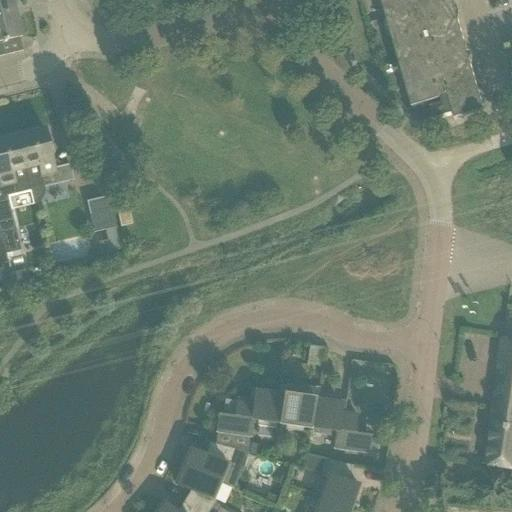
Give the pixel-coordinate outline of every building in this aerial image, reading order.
[(0,0),(0,15),(15,12),(12,0),(0,0)] [(379,0),(410,109),(428,104),(433,122),(452,116),(453,121),(483,113),(451,0),(379,0)] [(18,22),(15,12),(0,15),(0,42),(22,38),(22,37),(26,34),(24,22),(18,22)] [(45,130),(17,137),(30,189),(44,186),(44,188),(73,181),(70,165),(54,169),(45,130)] [(0,181),(2,191),(0,191),(0,235),(0,236),(15,232),(8,201),(7,197),(16,195),(30,192),(17,137),(0,140),(0,181)] [(87,204),(94,235),(117,230),(110,204),(106,199),(87,204)] [(122,208),(116,210),(120,228),(127,226),(132,226),(127,207),(126,207),(122,208)] [(492,409),(484,465),(511,468),(511,341),(504,340),(502,340),(502,342),(492,409)] [(304,429),(308,429),(312,402),(317,403),(317,402),(319,393),(280,387),(279,397),(278,397),(284,398),(280,425),(285,426),(284,431),(303,433),(304,429)] [(276,425),(280,425),(284,398),(278,397),(279,397),(251,393),(250,403),(236,401),(234,418),(218,415),(215,432),(235,435),(251,437),(253,422),(257,422),(256,427),(275,430),(276,425)] [(312,402),(308,429),(313,430),(312,435),(331,437),(331,432),(335,433),(333,448),(369,453),(373,420),(357,418),(344,416),(345,406),(317,402),(317,403),(312,402)] [(191,452),(183,469),(221,485),(233,490),(240,471),(228,466),(229,463),(232,450),(209,444),(206,454),(205,458),(191,452)] [(328,479),(321,498),(352,509),(359,488),(348,484),(352,467),(325,460),(321,477),(328,479)] [(220,485),(183,469),(176,486),(190,492),(188,495),(183,504),(197,511),(208,511),(215,501),(214,501),(218,492),(220,485)] [(351,511),(352,509),(321,498),(316,511),(351,511)]
